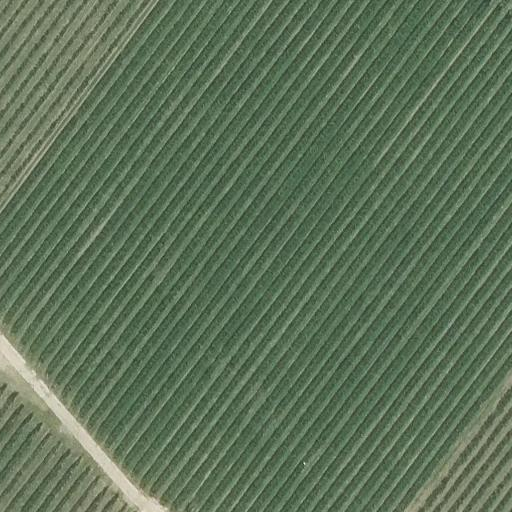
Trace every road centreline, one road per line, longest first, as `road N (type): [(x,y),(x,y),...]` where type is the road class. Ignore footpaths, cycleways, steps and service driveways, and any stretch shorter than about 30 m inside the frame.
road 1 (track): [(0,345),(150,511)]
road 2 (track): [(409,511),(511,373)]
